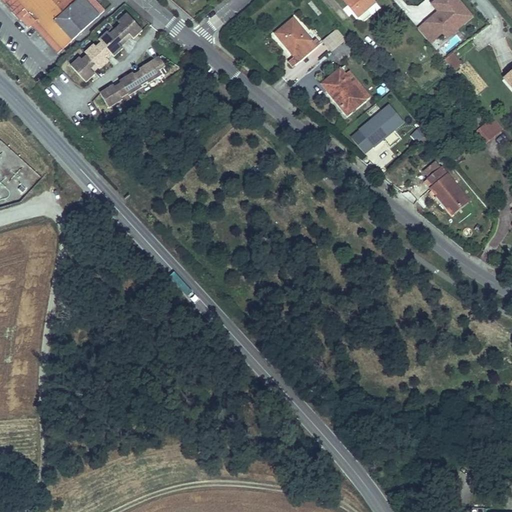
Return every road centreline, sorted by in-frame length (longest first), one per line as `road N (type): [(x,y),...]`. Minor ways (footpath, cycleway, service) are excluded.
road 1 (secondary): [(13,95),(383,511)]
road 2 (unclassified): [(193,40),(432,240),(511,291)]
road 3 (track): [(110,511),(204,484),(307,492),(352,511)]
